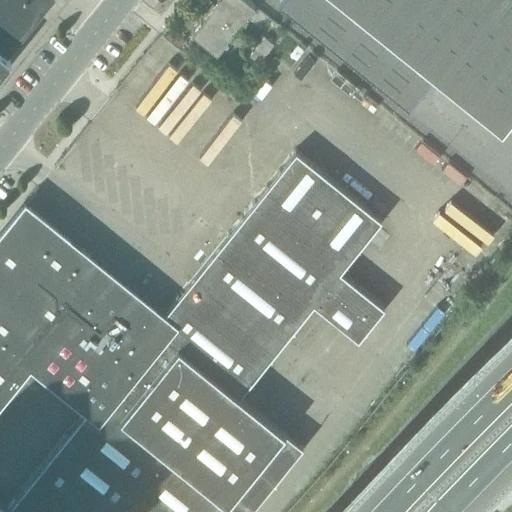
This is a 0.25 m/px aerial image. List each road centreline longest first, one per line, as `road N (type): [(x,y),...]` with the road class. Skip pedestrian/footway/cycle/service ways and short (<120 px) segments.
road 1 (motorway): [(511,332),(347,511)]
road 2 (unclassified): [(0,151),(122,0)]
road 3 (motorway): [(405,511),(511,395)]
